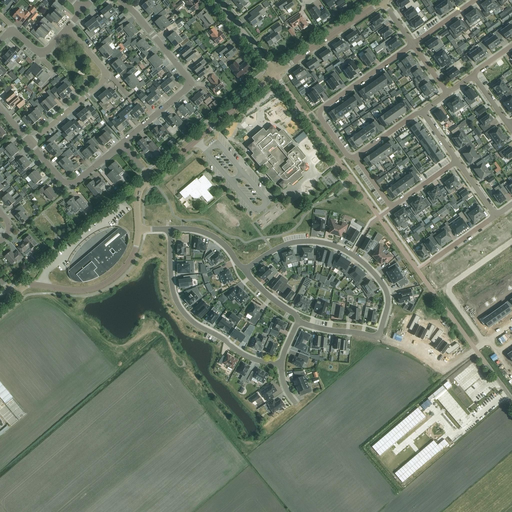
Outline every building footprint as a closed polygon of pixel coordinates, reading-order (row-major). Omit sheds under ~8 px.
[(142,6),(146,11),(156,3),(159,0),(143,0),(144,0),(146,3),(142,6)] [(195,0),(193,2),(192,0),(185,0),(184,1),(188,6),(193,12),(201,6),(196,0),(195,0)] [(247,5),(242,0),(233,0),(233,1),(236,5),(237,4),(241,10),(247,5)] [(284,0),(283,0),(277,5),(281,10),(285,8),(287,11),(295,5),(290,0),(289,0),(286,3),(284,0)] [(397,3),(396,4),(399,8),(400,7),(401,8),(405,5),(407,8),(414,3),(411,0),(408,0),(407,0),(400,0),(397,2),(397,3)] [(444,0),(440,3),(446,11),(448,9),(449,10),(452,7),(449,3),(451,1),(450,0),(444,0)] [(488,0),(486,2),(492,10),(492,11),(495,9),(496,10),(501,7),(497,2),(495,4),(492,0),(488,0)] [(64,9),(56,1),(51,7),(53,8),(55,10),(54,13),(61,20),(65,15),(62,12),(64,9)] [(405,15),(405,16),(407,20),(408,19),(409,20),(412,18),(414,17),(417,14),(415,10),(416,9),(415,9),(420,5),(417,1),(414,3),(407,8),(409,11),(408,12),(405,14),(405,15)] [(182,2),(174,8),(176,11),(185,5),(182,2)] [(489,12),(492,10),(486,2),(481,5),(485,11),(483,13),(486,18),(491,14),(489,12)] [(156,3),(146,11),(150,16),(154,12),(156,15),(163,10),(158,5),(156,3)] [(433,6),(431,8),(432,9),(434,13),(437,11),(440,16),(444,13),(444,12),(446,11),(440,3),(434,8),(433,6)] [(28,10),(33,14),(35,12),(37,10),(30,4),(29,5),(31,7),(28,10)] [(106,9),(112,17),(115,15),(116,17),(118,15),(110,5),(106,9)] [(254,27),(263,19),(261,16),(265,12),(260,6),(250,14),(252,17),(248,20),(254,27)] [(328,17),(330,16),(326,10),(324,11),(321,14),(316,7),(309,11),(313,17),(312,17),(315,21),(320,17),(323,21),(328,17)] [(24,12),(20,9),(13,17),(19,22),(20,20),(23,23),(30,14),(26,11),(24,12)] [(110,19),(112,17),(106,9),(101,12),(104,16),(101,19),(107,26),(108,27),(111,25),(109,23),(112,21),(110,19)] [(476,21),(478,24),(484,19),(485,18),(482,13),(479,15),(475,9),(471,13),(476,21)] [(159,27),(167,20),(165,18),(168,16),(164,10),(157,16),(159,19),(155,22),(159,27)] [(205,15),(202,11),(197,16),(200,19),(201,19),(205,24),(204,25),(203,26),(205,29),(206,29),(214,23),(210,18),(210,17),(207,13),(205,15)] [(38,14),(35,12),(33,14),(30,18),(32,20),(38,14)] [(412,24),(411,24),(413,28),(414,27),(415,28),(419,26),(420,26),(423,24),(422,23),(423,23),(421,19),(424,17),(421,12),(417,14),(414,17),(415,19),(414,20),(411,23),(412,24)] [(44,18),(51,24),(54,21),(57,24),(61,20),(54,13),(52,15),(50,13),(45,18),(44,18)] [(475,25),(478,24),(476,21),(471,13),(466,16),(470,22),(467,24),(471,29),(475,25)] [(308,25),(300,14),(289,22),(293,28),(298,25),(302,30),(308,25)] [(374,32),(381,27),(379,25),(384,21),(381,17),(382,17),(380,14),(376,16),(377,17),(371,21),(374,25),(370,27),(374,32)] [(120,26),(127,20),(124,17),(117,23),(120,26)] [(51,24),(44,18),(40,23),(38,23),(37,25),(48,35),(48,34),(52,30),(50,29),(53,26),(51,24)] [(107,26),(101,19),(97,21),(94,18),(90,22),(96,30),(99,28),(101,31),(106,26),(107,26)] [(169,32),(177,25),(173,20),(169,23),(167,20),(159,27),(163,32),(167,29),(169,32)] [(455,24),(461,32),(463,30),(465,33),(470,29),(466,24),(464,26),(460,20),(455,24)] [(94,32),(96,30),(90,22),(85,25),(89,30),(86,32),(85,32),(91,39),(96,34),(94,32)] [(124,23),(115,30),(118,34),(120,32),(122,34),(124,32),(126,35),(134,28),(130,23),(127,26),(124,23)] [(172,43),(180,36),(178,34),(180,32),(178,30),(179,29),(183,26),(180,23),(177,25),(169,32),(172,35),(168,38),(172,43)] [(277,42),(280,39),(277,35),(278,35),(277,33),(282,29),(278,23),(272,28),(275,32),(271,34),(271,35),(266,39),(270,45),(276,41),(277,42)] [(461,32),(455,24),(450,27),(454,33),(452,35),(455,40),(462,35),(461,32)] [(48,35),(37,25),(35,27),(35,28),(34,30),(33,29),(31,32),(38,39),(37,38),(40,35),(44,39),(48,35)] [(390,30),(388,27),(383,30),(381,28),(376,32),(379,37),(381,35),(384,39),(392,33),(393,32),(391,29),(390,30)] [(511,36),(506,28),(503,30),(501,27),(496,31),(500,37),(503,35),(506,40),(511,36)] [(130,44),(137,39),(134,36),(138,33),(134,28),(126,35),(128,37),(126,39),(128,41),(126,42),(129,45),(130,44)] [(218,33),(214,28),(209,33),(213,38),(212,38),(217,44),(225,38),(220,31),(218,33)] [(492,37),(490,39),(495,47),(500,44),(497,39),(500,37),(496,31),(491,35),(492,37)] [(355,32),(350,35),(355,42),(356,44),(361,41),(362,42),(364,40),(361,35),(358,37),(355,32)] [(350,35),(346,38),(351,45),(355,42),(350,35)] [(182,47),(190,41),(187,38),(186,38),(184,36),(182,38),(180,36),(172,43),(175,47),(179,44),(182,47)] [(103,55),(111,48),(109,45),(113,42),(108,37),(100,44),(101,43),(104,46),(99,50),(103,55)] [(137,39),(130,44),(135,50),(137,48),(138,50),(147,44),(143,39),(141,41),(138,38),(137,39)] [(398,42),(396,38),(391,41),(389,38),(380,44),(383,48),(384,50),(389,47),(392,50),(398,46),(398,47),(402,45),(399,41),(398,42)] [(436,41),(434,38),(429,41),(428,40),(426,42),(426,43),(426,44),(425,45),(427,48),(428,47),(430,50),(434,47),(437,50),(443,45),(439,39),(436,41)] [(495,47),(490,39),(487,41),(486,39),(480,42),(485,49),(484,48),(487,46),(491,51),(495,47)] [(450,42),(456,50),(459,48),(453,40),(450,42)] [(184,58),(192,51),(190,49),(192,48),(191,45),(192,44),(190,41),(182,47),(184,50),(180,53),(184,58)] [(342,41),(337,44),(342,50),(343,52),(344,53),(348,50),(342,41)] [(482,51),(485,49),(480,42),(475,46),(477,49),(474,51),(480,59),(485,56),(482,51)] [(143,60),(149,54),(147,51),(150,48),(147,44),(138,50),(140,53),(138,54),(143,60)] [(342,50),(337,44),(333,47),(336,52),(334,54),(338,58),(340,57),(338,55),(343,52),(342,50)] [(383,48),(380,44),(374,49),(376,53),(383,48)] [(237,52),(232,45),(227,49),(224,46),(217,51),(222,57),(224,54),(228,59),(234,55),(234,54),(237,52)] [(438,63),(447,56),(445,53),(447,51),(444,46),(437,51),(439,54),(434,57),(438,63)] [(11,48),(7,53),(19,63),(21,61),(21,60),(18,58),(20,56),(21,58),(24,54),(17,48),(15,50),(16,51),(15,52),(11,48)] [(111,48),(103,55),(107,59),(111,55),(114,58),(121,52),(118,49),(117,50),(115,48),(113,50),(111,48)] [(374,62),(371,58),(374,55),(369,48),(363,52),(365,55),(360,58),(363,62),(364,61),(365,63),(364,64),(367,67),(368,66),(368,67),(371,65),(371,64),(374,62)] [(480,59),(474,51),(472,48),(469,50),(470,51),(465,54),(469,60),(472,58),(475,63),(480,59)] [(328,50),(324,53),(328,59),(333,56),(328,50)] [(194,63),(201,57),(197,52),(194,54),(192,51),(184,58),(188,63),(192,60),(194,63)] [(116,70),(124,63),(122,61),(124,59),(122,57),(123,55),(121,52),(114,58),(117,61),(112,65),(116,70)] [(16,61),(7,53),(3,57),(6,60),(4,64),(10,70),(15,64),(14,63),(16,61)] [(324,53),(320,56),(324,62),(328,59),(324,53)] [(151,66),(159,59),(155,55),(152,58),(149,54),(143,60),(147,65),(149,64),(151,66)] [(404,67),(405,66),(413,60),(410,56),(401,62),(404,67)] [(447,56),(438,63),(439,65),(441,68),(442,68),(447,64),(449,67),(456,62),(453,57),(449,59),(447,56)] [(201,57),(194,63),(197,66),(193,69),(197,74),(205,67),(203,65),(206,63),(201,57)] [(159,59),(151,66),(153,68),(151,70),(152,72),(150,74),(153,78),(156,76),(162,70),(159,67),(163,64),(159,59)] [(311,62),(315,68),(316,70),(321,67),(315,59),(311,62)] [(416,65),(413,60),(405,66),(404,67),(401,69),(403,73),(402,74),(404,77),(405,75),(411,71),(412,71),(411,68),(416,65)] [(347,69),(344,71),(347,76),(349,80),(350,79),(350,80),(354,78),(353,77),(356,74),(354,72),(358,69),(352,61),(345,66),(347,69)] [(463,67),(459,61),(456,62),(449,67),(451,70),(447,74),(450,77),(449,78),(451,81),(454,79),(454,78),(460,74),(457,71),(463,67)] [(240,67),(236,62),(230,67),(234,72),(233,72),(238,79),(245,73),(246,74),(248,72),(251,69),(245,62),(240,67)] [(311,62),(306,65),(311,71),(315,68),(311,62)] [(32,77),(35,79),(36,77),(43,70),(42,69),(35,63),(26,73),(31,78),(32,77)] [(124,70),(127,73),(134,68),(131,64),(130,66),(128,63),(126,65),(124,63),(116,70),(120,74),(124,70)] [(205,67),(197,74),(200,78),(204,76),(206,79),(214,73),(209,67),(207,69),(205,67)] [(127,73),(130,76),(125,80),(129,85),(136,79),(133,74),(137,71),(134,68),(127,73)] [(302,68),(298,71),(303,79),(307,77),(308,78),(311,76),(310,74),(308,71),(305,73),(302,68)] [(413,80),(422,74),(419,69),(413,74),(411,71),(405,75),(407,78),(409,77),(413,81),(413,80)] [(43,70),(36,77),(38,79),(36,82),(41,87),(50,77),(43,70)] [(303,79),(298,71),(293,74),(297,79),(294,81),(297,86),(301,83),(300,82),(303,79)] [(314,72),(310,74),(311,76),(315,82),(318,79),(314,72)] [(333,91),(336,89),(336,88),(339,85),(336,81),(339,79),(335,72),(328,77),(330,80),(327,82),(330,87),(329,87),(332,91),(332,90),(333,91)] [(175,79),(170,73),(164,77),(166,79),(164,81),(170,89),(175,85),(172,81),(175,79)] [(382,76),(387,84),(392,81),(386,73),(382,76)] [(218,81),(213,74),(208,79),(212,84),(213,83),(214,84),(210,87),(215,93),(224,87),(219,80),(218,81)] [(415,85),(417,88),(421,84),(422,84),(420,82),(425,78),(422,74),(413,80),(416,85),(415,85)] [(383,88),(388,85),(387,84),(382,76),(381,77),(382,77),(377,80),(383,87),(383,88)] [(504,79),(502,77),(497,80),(499,83),(492,87),(494,90),(495,90),(497,92),(505,86),(506,86),(502,80),(504,79)] [(68,87),(71,84),(66,78),(61,83),(63,85),(61,87),(68,95),(72,91),(68,87)] [(139,87),(140,88),(145,84),(143,81),(140,83),(136,79),(129,85),(133,90),(137,86),(140,88),(139,87)] [(383,88),(383,87),(377,80),(373,83),(378,91),(380,93),(382,91),(380,89),(383,87),(383,88)] [(154,86),(160,92),(163,89),(166,93),(170,89),(164,81),(161,83),(160,81),(158,83),(157,82),(155,83),(154,82),(152,83),(154,86)] [(369,86),(374,93),(378,91),(373,83),(369,86)] [(423,87),(421,84),(417,88),(416,88),(420,92),(421,91),(423,93),(424,93),(432,87),(429,83),(423,87)] [(315,104),(318,102),(317,101),(320,99),(318,94),(321,92),(323,90),(319,84),(316,85),(310,90),(312,93),(308,95),(312,100),(311,100),(313,104),(314,103),(315,104)] [(8,103),(16,96),(18,94),(16,91),(14,93),(11,90),(13,88),(11,85),(4,91),(5,91),(5,90),(9,94),(4,98),(8,103)] [(157,94),(160,92),(154,86),(147,92),(149,94),(148,94),(155,102),(160,98),(157,94)] [(370,96),(374,93),(369,86),(364,89),(370,96)] [(511,92),(511,90),(510,88),(507,89),(505,86),(497,92),(498,94),(497,95),(500,98),(506,93),(508,95),(511,92)] [(56,97),(59,95),(63,99),(68,95),(61,87),(59,89),(57,87),(56,88),(55,87),(51,91),(56,97)] [(424,93),(423,93),(421,94),(424,99),(435,92),(432,87),(424,93)] [(119,97),(112,88),(109,91),(108,90),(103,94),(110,102),(112,100),(114,102),(119,97)] [(271,88),(257,99),(264,107),(278,96),(271,88)] [(471,88),(465,92),(468,97),(469,98),(466,101),(469,106),(476,102),(474,99),(477,97),(471,88)] [(53,100),(56,97),(51,91),(49,89),(46,92),(48,94),(47,96),(48,98),(45,100),(52,108),(57,104),(53,100)] [(370,96),(364,89),(359,92),(366,102),(369,101),(367,98),(370,96)] [(144,104),(147,101),(151,106),(155,102),(148,94),(146,96),(142,91),(137,96),(139,98),(144,104)] [(204,97),(199,92),(196,95),(197,95),(192,99),(198,106),(204,101),(207,105),(212,101),(207,95),(204,97)] [(507,108),(511,104),(511,92),(508,95),(507,96),(509,99),(508,100),(503,104),(505,107),(506,106),(507,108)] [(102,102),(99,105),(105,111),(108,109),(107,107),(109,106),(108,104),(110,102),(103,94),(98,98),(102,102)] [(352,98),(357,106),(358,108),(363,104),(356,95),(351,98),(352,98)] [(19,99),(16,96),(8,103),(12,108),(16,105),(19,109),(26,103),(21,97),(19,99)] [(455,100),(453,101),(459,111),(460,110),(463,108),(464,111),(469,107),(465,102),(462,104),(457,97),(455,99),(455,100)] [(141,107),(144,104),(139,98),(133,102),(135,105),(133,107),(140,115),(145,111),(141,107)] [(347,102),(352,109),(357,106),(352,98),(347,102)] [(41,110),(44,108),(48,112),(52,108),(45,100),(43,102),(41,100),(39,102),(37,100),(34,102),(35,103),(37,105),(41,110)] [(401,104),(406,112),(411,108),(405,101),(401,104)] [(450,102),(447,104),(452,111),(449,113),(453,119),(456,117),(455,115),(460,111),(460,110),(459,111),(453,101),(450,103),(450,102)] [(348,112),(352,109),(347,102),(343,105),(348,112)] [(195,111),(188,104),(185,107),(183,105),(178,109),(179,111),(178,112),(177,113),(179,115),(181,115),(182,114),(184,116),(188,113),(189,116),(195,111)] [(406,112),(401,104),(396,107),(402,114),(406,111),(406,112)] [(127,108),(124,111),(128,116),(130,119),(133,116),(136,119),(140,115),(133,107),(131,105),(129,107),(129,106),(127,108)] [(339,108),(344,115),(348,112),(343,105),(339,108)] [(86,108),(82,112),(89,120),(91,118),(93,121),(98,116),(90,106),(87,109),(86,108)] [(402,114),(396,107),(394,109),(392,106),(390,108),(397,117),(402,114)] [(479,115),(486,110),(483,106),(476,111),(479,115)] [(39,114),(42,112),(38,107),(35,109),(34,108),(30,112),(37,121),(42,117),(39,114)] [(340,118),(344,115),(339,108),(334,111),(340,118)] [(393,121),(397,117),(390,108),(391,109),(387,112),(393,121)] [(329,114),(336,123),(341,120),(340,118),(334,111),(334,110),(329,114)] [(440,110),(435,114),(441,123),(444,120),(446,123),(448,121),(440,110)] [(127,121),(130,119),(124,111),(118,116),(121,118),(118,120),(125,128),(129,124),(127,121)] [(37,121),(30,112),(22,118),(27,125),(30,122),(32,125),(37,121)] [(81,120),(78,123),(83,128),(86,126),(84,124),(89,120),(82,112),(77,116),(81,120)] [(389,124),(393,121),(387,112),(387,113),(383,116),(389,124)] [(183,123),(176,115),(174,118),(171,115),(166,120),(172,128),(176,124),(178,127),(183,123)] [(490,117),(489,115),(480,121),(483,124),(480,126),(484,132),(489,128),(487,125),(493,121),(492,120),(493,120),(491,117),(490,117)] [(384,127),(389,124),(383,116),(379,119),(384,127)] [(113,119),(108,123),(115,132),(118,129),(120,132),(125,128),(118,120),(116,123),(113,119)] [(71,121),(66,125),(73,132),(75,130),(78,133),(83,129),(75,120),(72,122),(71,121)] [(369,123),(376,133),(381,130),(374,120),(369,123)] [(98,130),(105,126),(103,122),(95,126),(98,130)] [(370,124),(366,127),(372,136),(376,133),(369,123),(370,124)] [(418,123),(410,129),(413,134),(421,128),(418,123)] [(73,132),(66,125),(62,129),(65,132),(62,135),(68,142),(73,138),(70,135),(73,132)] [(109,135),(112,132),(107,126),(101,131),(104,134),(102,136),(108,143),(112,139),(109,135)] [(267,167),(285,151),(283,149),(291,142),(282,130),(279,133),(273,126),(266,132),(263,129),(252,138),(255,142),(248,147),(253,154),(251,156),(261,168),(264,164),(267,167)] [(157,127),(152,131),(158,138),(161,136),(163,138),(168,134),(163,127),(160,130),(157,127)] [(362,127),(360,129),(367,139),(372,136),(366,127),(363,129),(362,127)] [(421,128),(413,134),(415,136),(412,138),(414,140),(415,139),(424,132),(425,132),(422,127),(421,128)] [(452,139),(456,144),(466,136),(461,128),(456,132),(458,134),(452,139)] [(494,140),(502,134),(501,132),(501,131),(499,129),(498,128),(493,132),(491,129),(484,133),(489,139),(492,137),(494,140)] [(360,129),(358,130),(360,133),(357,134),(363,142),(367,139),(360,129)] [(295,140),(298,144),(307,136),(303,132),(295,140)] [(415,139),(418,143),(419,142),(428,137),(424,132),(415,139)] [(359,145),(358,145),(363,142),(357,134),(353,138),(359,145)] [(502,134),(494,140),(496,143),(493,145),(497,151),(503,146),(501,143),(506,140),(506,139),(504,136),(502,134)] [(96,144),(99,142),(103,147),(108,143),(102,136),(100,138),(97,135),(92,139),(96,144)] [(50,152),(58,145),(56,143),(58,141),(54,136),(45,143),(47,146),(46,147),(50,152)] [(467,147),(472,144),(466,136),(456,144),(459,149),(465,145),(467,147)] [(428,137),(419,142),(422,147),(423,146),(431,141),(428,137)] [(354,149),(359,145),(353,138),(348,141),(354,149)] [(88,146),(86,148),(93,156),(97,152),(94,148),(97,145),(96,144),(92,139),(86,144),(88,146)] [(147,144),(143,139),(137,143),(146,153),(149,150),(152,153),(158,148),(152,142),(149,144),(148,143),(147,144)] [(386,144),(393,154),(398,151),(391,141),(386,144)] [(431,141),(423,146),(427,151),(434,145),(431,141)] [(9,153),(16,147),(13,143),(12,144),(11,143),(5,149),(4,149),(2,147),(0,149),(0,154),(4,152),(7,155),(9,153)] [(58,145),(50,152),(54,157),(55,155),(57,158),(66,151),(62,146),(60,144),(58,145)] [(386,144),(387,145),(382,148),(389,157),(393,154),(386,144)] [(472,144),(467,147),(469,150),(463,154),(467,159),(475,153),(473,151),(476,149),(474,146),(472,144)] [(434,145),(427,151),(430,155),(437,150),(434,145)] [(9,153),(7,155),(10,159),(8,161),(10,163),(15,159),(13,157),(19,152),(18,151),(19,151),(16,147),(9,153)] [(285,151),(267,167),(269,170),(265,173),(275,184),(277,182),(283,189),(290,183),(292,185),(303,176),(301,173),(308,168),(302,161),(305,158),(296,147),(287,154),(285,151)] [(511,147),(511,148),(507,152),(504,149),(499,153),(503,159),(506,156),(508,160),(509,159),(509,160),(511,157),(511,156),(511,147)] [(81,158),(84,155),(88,159),(93,156),(86,148),(83,149),(82,148),(76,152),(81,158)] [(382,148),(378,151),(385,160),(387,159),(385,157),(388,155),(389,157),(382,148)] [(61,156),(64,159),(59,163),(63,167),(71,160),(69,158),(73,155),(69,149),(61,156)] [(437,150),(430,155),(428,156),(431,161),(440,154),(441,154),(437,150)] [(378,151),(374,154),(379,161),(381,159),(383,162),(385,160),(378,151)] [(478,163),(483,159),(481,157),(479,154),(477,156),(475,153),(467,159),(470,164),(476,160),(478,163)] [(369,156),(375,164),(379,161),(374,154),(369,157),(369,156)] [(431,161),(428,162),(430,164),(432,163),(434,165),(443,159),(440,154),(431,161)] [(370,167),(375,164),(369,156),(364,160),(370,167)] [(21,167),(28,161),(24,157),(23,158),(23,157),(18,162),(16,159),(11,163),(13,166),(14,165),(16,167),(19,165),(21,167)] [(476,168),(474,169),(478,175),(487,168),(485,165),(487,164),(483,159),(478,163),(475,165),(476,168)] [(71,160),(63,167),(67,172),(68,171),(71,173),(79,166),(75,161),(73,163),(71,160)] [(31,164),(28,161),(21,167),(17,169),(19,171),(18,172),(22,177),(27,173),(25,170),(30,166),(30,165),(31,164)] [(115,184),(121,179),(118,175),(123,171),(115,162),(109,168),(112,172),(107,175),(115,184)] [(487,168),(478,175),(481,180),(487,176),(489,178),(491,177),(492,176),(494,175),(491,170),(489,171),(487,168)] [(32,180),(39,174),(36,171),(35,171),(29,175),(27,173),(23,177),(25,180),(29,176),(32,180)] [(408,174),(414,183),(419,180),(413,172),(409,175),(408,174)] [(42,178),(39,174),(28,183),(30,186),(34,190),(38,186),(37,184),(42,179),(41,179),(42,178)] [(408,174),(404,177),(410,186),(414,183),(408,174)] [(197,178),(179,193),(185,199),(190,194),(192,196),(193,197),(194,198),(196,198),(197,198),(198,197),(200,196),(201,195),(207,202),(213,198),(207,190),(212,186),(204,175),(198,180),(197,178)] [(449,180),(455,187),(457,186),(458,188),(461,186),(455,179),(456,178),(454,175),(451,177),(451,178),(449,180)] [(400,177),(398,179),(405,189),(410,186),(404,177),(403,177),(404,178),(402,180),(400,177)] [(105,184),(101,178),(95,183),(93,181),(87,186),(94,194),(96,196),(102,191),(100,188),(105,184)] [(395,184),(401,192),(405,189),(398,179),(396,180),(398,183),(396,185),(395,184)] [(452,189),(455,187),(449,180),(445,183),(448,187),(445,189),(449,195),(454,191),(452,189)] [(511,184),(510,183),(508,184),(506,181),(500,185),(505,192),(505,193),(508,191),(511,195),(511,184)] [(0,184),(0,191),(3,189),(5,191),(10,187),(8,184),(6,183),(2,186),(0,184)] [(401,192),(395,184),(391,187),(397,195),(401,192)] [(502,194),(505,192),(500,185),(494,189),(497,193),(494,196),(495,197),(494,197),(496,200),(497,200),(500,204),(506,200),(502,194)] [(47,189),(45,186),(39,191),(42,194),(44,192),(51,201),(56,196),(54,193),(54,192),(50,187),(47,189)] [(391,187),(390,186),(385,189),(392,199),(397,195),(391,187)] [(435,187),(431,189),(432,190),(438,198),(440,202),(444,199),(443,198),(448,195),(441,186),(438,188),(437,187),(435,188),(435,187)] [(5,203),(12,198),(8,193),(13,190),(11,187),(6,192),(8,194),(2,198),(3,199),(2,200),(5,203)] [(438,198),(432,190),(431,189),(428,191),(429,192),(428,193),(431,198),(428,199),(433,205),(437,202),(436,200),(438,198)] [(465,189),(459,193),(463,198),(466,196),(469,194),(465,189)] [(88,207),(80,198),(77,201),(74,197),(67,203),(69,205),(67,207),(67,208),(69,210),(70,210),(72,208),(76,213),(80,209),(82,211),(88,207)] [(12,198),(5,203),(8,207),(9,206),(10,207),(13,204),(16,202),(15,201),(12,198)] [(420,198),(416,201),(421,209),(423,211),(431,205),(427,199),(423,202),(420,198)] [(421,209),(416,201),(411,204),(414,208),(411,210),(416,216),(423,211),(421,209)] [(22,224),(28,219),(22,213),(25,211),(21,205),(15,210),(18,214),(16,216),(22,224)] [(478,205),(472,209),(479,219),(481,218),(485,216),(481,211),(482,211),(478,205)] [(446,210),(444,207),(437,213),(439,215),(446,210)] [(403,208),(399,212),(406,222),(410,219),(411,221),(416,218),(408,208),(405,210),(403,208)] [(479,219),(472,209),(469,211),(468,209),(466,211),(464,213),(468,219),(470,217),(475,223),(478,221),(477,220),(479,219)] [(396,212),(393,215),(395,218),(392,219),(394,222),(398,228),(406,222),(399,212),(397,213),(396,212)] [(464,223),(467,220),(461,212),(458,214),(459,216),(454,220),(462,231),(464,230),(467,228),(467,227),(465,224),(464,223)] [(334,225),(336,221),(330,219),(328,228),(331,229),(329,233),(335,235),(338,226),(334,225)] [(312,221),(312,228),(317,228),(316,232),(323,232),(325,221),(318,220),(317,222),(312,221)] [(462,231),(454,220),(449,224),(447,222),(444,224),(446,226),(450,231),(450,232),(453,230),(456,235),(457,234),(458,235),(460,233),(460,232),(462,231)] [(341,227),(338,226),(335,235),(341,237),(342,232),(345,233),(348,225),(342,223),(341,227)] [(350,224),(347,231),(351,233),(349,236),(347,240),(353,243),(357,236),(358,237),(359,234),(359,233),(356,231),(357,228),(350,224)] [(443,232),(441,234),(446,242),(448,241),(448,242),(452,239),(447,233),(450,231),(446,226),(441,229),(443,232)] [(81,282),(83,282),(90,281),(96,278),(101,276),(107,272),(112,268),(117,263),(121,259),(124,254),(126,249),(128,244),(128,243),(129,239),(128,236),(128,235),(127,233),(126,232),(125,230),(123,229),(122,229),(120,228),(119,228),(68,271),(69,274),(69,275),(70,277),(70,278),(72,280),(73,280),(74,281),(75,282),(77,282),(78,282),(81,282)] [(446,242),(441,234),(438,236),(435,233),(433,235),(432,233),(430,235),(430,236),(434,242),(437,240),(441,247),(445,244),(444,244),(446,242)] [(25,242),(18,248),(22,253),(29,247),(31,249),(37,244),(29,236),(24,241),(25,242)] [(427,242),(424,244),(427,247),(431,253),(431,252),(432,253),(436,251),(435,250),(436,249),(432,244),(434,242),(430,236),(425,240),(427,242)] [(361,248),(361,249),(367,252),(369,248),(373,250),(379,243),(376,241),(374,239),(373,242),(367,238),(363,245),(362,245),(360,248),(361,248)] [(195,239),(193,250),(200,251),(200,250),(205,251),(206,244),(203,243),(203,244),(202,244),(202,241),(195,239)] [(417,252),(419,254),(420,254),(423,259),(425,257),(426,258),(429,256),(424,249),(427,247),(424,244),(423,243),(419,246),(420,248),(417,251),(418,251),(417,252)] [(178,252),(178,256),(185,256),(185,255),(190,255),(190,248),(185,248),(185,244),(181,244),(181,245),(178,245),(178,248),(177,248),(177,252),(178,252)] [(376,253),(372,256),(377,261),(386,251),(380,245),(375,249),(374,251),(376,253)] [(302,255),(298,256),(299,262),(302,261),(308,261),(308,259),(308,249),(302,249),(302,255)] [(313,249),(308,249),(308,259),(308,261),(313,261),(313,262),(316,262),(316,261),(316,256),(313,256),(313,249)] [(316,256),(316,261),(324,263),(327,252),(322,250),(320,256),(317,255),(316,256)] [(23,257),(18,251),(14,255),(11,251),(5,257),(12,265),(17,261),(18,262),(23,257)] [(292,251),(287,252),(291,261),(296,259),(297,262),(299,262),(298,256),(295,257),(292,251)] [(386,251),(377,261),(381,265),(384,261),(387,263),(388,262),(393,257),(386,251)] [(223,257),(218,252),(214,255),(212,252),(205,258),(209,263),(211,261),(215,265),(216,264),(217,265),(219,263),(218,262),(223,257)] [(285,260),(282,261),(284,267),(287,266),(287,265),(292,264),(291,261),(287,252),(282,254),(285,260)] [(327,252),(324,263),(328,264),(327,267),(331,268),(332,266),(335,260),(332,259),(333,253),(327,252)] [(338,261),(335,259),(335,260),(332,266),(339,271),(346,260),(345,259),(346,259),(342,257),(341,257),(338,261)] [(500,261),(500,262),(504,268),(502,270),(505,275),(508,273),(508,272),(511,269),(511,268),(510,266),(505,258),(504,259),(503,258),(500,260),(500,261)] [(351,263),(346,260),(339,271),(346,275),(350,269),(351,269),(348,267),(351,263)] [(178,265),(178,273),(190,273),(190,269),(193,269),(193,262),(187,262),(187,265),(178,265)] [(402,271),(397,263),(390,267),(392,270),(387,273),(387,274),(386,274),(389,278),(390,278),(390,279),(402,271)] [(265,269),(263,267),(259,270),(261,272),(258,275),(263,280),(269,275),(272,278),(278,272),(273,267),(270,270),(267,267),(265,269)] [(350,278),(353,280),(361,271),(357,267),(353,271),(350,269),(346,275),(345,276),(349,279),(350,278)] [(222,272),(220,268),(214,271),(216,275),(219,274),(222,280),(221,280),(223,284),(224,284),(224,285),(228,283),(229,284),(233,282),(232,281),(233,281),(228,270),(222,272)] [(491,268),(486,271),(492,279),(497,276),(499,279),(502,277),(498,272),(496,274),(491,268)] [(353,280),(355,282),(353,284),(357,287),(358,286),(363,282),(363,281),(361,279),(365,275),(361,271),(353,280)] [(400,288),(409,283),(402,271),(390,279),(391,279),(390,280),(392,284),(393,283),(393,284),(397,282),(398,284),(398,285),(400,288)] [(482,274),(481,275),(486,281),(483,283),(487,288),(490,286),(487,282),(492,279),(486,271),(486,272),(485,271),(482,273),(482,274)] [(184,280),(179,280),(180,288),(189,287),(189,286),(193,286),(192,279),(197,279),(196,275),(185,276),(186,279),(184,280)] [(276,278),(269,286),(272,288),(272,289),(274,291),(275,291),(278,288),(281,291),(287,284),(289,282),(282,277),(278,281),(276,278)] [(308,288),(312,280),(306,278),(302,285),(308,288)] [(365,291),(373,285),(370,281),(365,284),(363,282),(358,286),(360,288),(361,288),(364,292),(365,291)] [(473,281),(468,284),(474,292),(478,289),(481,292),(483,290),(480,285),(477,287),(473,281)] [(287,284),(281,291),(285,293),(282,297),(288,301),(295,293),(291,290),(292,288),(287,284)] [(464,287),(463,288),(468,294),(464,296),(468,301),(471,299),(470,297),(475,294),(474,292),(468,284),(467,285),(467,284),(463,286),(464,287)] [(376,289),(373,285),(365,291),(364,292),(367,296),(366,297),(368,299),(373,296),(371,293),(376,289)] [(187,299),(185,300),(190,306),(192,304),(194,302),(195,303),(198,300),(198,299),(198,298),(196,296),(197,296),(196,296),(198,294),(197,293),(198,291),(198,290),(197,288),(186,291),(188,297),(187,299)] [(248,297),(240,288),(237,291),(235,288),(226,296),(231,302),(235,298),(238,301),(237,301),(240,304),(240,303),(241,304),(244,301),(245,301),(248,298),(247,298),(248,297)] [(411,289),(404,291),(401,292),(402,295),(398,296),(399,303),(410,301),(409,297),(412,296),(411,289)] [(306,311),(311,302),(300,296),(295,305),(300,307),(299,308),(302,310),(302,309),(306,311)] [(321,302),(317,300),(314,310),(318,311),(318,314),(325,317),(325,314),(327,310),(329,303),(322,301),(321,302)] [(195,314),(198,317),(200,319),(208,311),(205,308),(207,306),(202,301),(197,306),(200,308),(195,313),(195,314)] [(506,304),(501,307),(507,315),(511,312),(508,308),(511,306),(507,301),(505,303),(506,304)] [(342,319),(344,308),(339,307),(340,304),(333,302),(331,313),(335,314),(335,318),(342,319)] [(257,313),(260,308),(254,304),(250,309),(248,312),(248,313),(248,314),(252,316),(249,322),(255,325),(261,315),(257,313)] [(213,307),(208,314),(211,316),(207,321),(212,325),(219,316),(215,314),(218,311),(213,307)] [(375,323),(377,313),(372,312),(373,308),(366,307),(364,316),(368,317),(367,321),(375,323)] [(501,307),(497,310),(502,318),(507,315),(501,307)] [(359,320),(360,309),(353,309),(352,310),(348,309),(347,316),(350,317),(350,316),(352,316),(352,320),(359,320)] [(497,310),(492,313),(498,322),(498,321),(502,318),(497,310)] [(492,313),(488,316),(494,325),(498,322),(492,313)] [(223,318),(218,325),(222,328),(224,330),(224,329),(228,332),(228,331),(233,325),(232,325),(234,322),(237,325),(241,320),(235,315),(235,316),(231,321),(232,321),(230,323),(223,318)] [(417,324),(420,317),(416,315),(409,329),(412,331),(412,330),(413,331),(411,335),(417,337),(422,327),(417,324)] [(391,318),(389,324),(393,325),(393,326),(397,327),(397,326),(400,327),(401,323),(407,325),(409,318),(400,316),(398,320),(391,318)] [(483,319),(480,321),(483,325),(486,324),(489,328),(493,325),(494,325),(488,316),(483,320),(483,319)] [(281,320),(278,319),(278,320),(277,319),(275,324),(271,323),(269,328),(279,333),(280,329),(284,330),(287,324),(281,321),(281,320)] [(429,331),(422,327),(417,337),(423,340),(425,337),(426,337),(426,338),(429,339),(435,326),(432,325),(429,331)] [(234,334),(232,336),(235,339),(237,340),(238,340),(241,343),(243,340),(244,339),(243,339),(246,335),(250,338),(253,332),(247,328),(244,333),(240,331),(239,332),(236,330),(234,332),(234,333),(234,334)] [(441,334),(443,332),(440,329),(431,341),(434,343),(435,344),(433,347),(438,351),(445,342),(447,339),(441,334)] [(308,347),(300,343),(302,339),(307,341),(310,335),(301,331),(294,347),(306,352),(308,347)] [(263,347),(267,338),(262,335),(260,340),(255,338),(254,339),(253,338),(252,341),(253,342),(250,348),(257,351),(259,346),(263,347)] [(321,337),(315,336),(315,343),(312,343),(311,349),(317,350),(317,347),(320,347),(321,338),(321,337)] [(276,350),(278,347),(277,346),(277,345),(272,343),(274,340),(269,338),(265,346),(268,347),(266,352),(273,355),(275,349),(276,350)] [(327,338),(321,338),(320,347),(320,348),(324,348),(323,351),(329,352),(329,346),(326,345),(327,338)] [(331,346),(331,352),(336,352),(337,349),(340,350),(341,341),(341,340),(335,339),(334,346),(331,346)] [(343,341),(341,341),(340,350),(340,351),(343,351),(343,354),(349,355),(349,349),(346,348),(347,341),(346,341),(347,340),(343,340),(343,341)] [(452,347),(445,342),(438,351),(443,355),(446,351),(447,352),(447,353),(449,354),(460,346),(457,343),(452,347)] [(238,361),(227,355),(225,359),(222,357),(218,363),(222,365),(223,363),(228,367),(227,369),(231,371),(232,369),(233,369),(238,361)] [(300,355),(299,359),(294,357),(291,364),(297,366),(297,367),(300,368),(300,367),(302,368),(304,362),(307,364),(309,358),(300,355)] [(247,372),(250,367),(243,363),(240,369),(239,368),(238,371),(238,372),(238,373),(243,376),(240,380),(245,382),(250,373),(247,372)] [(268,375),(258,369),(255,375),(251,373),(247,380),(251,382),(253,378),(259,381),(258,382),(262,384),(262,383),(263,383),(268,375)] [(295,387),(306,382),(304,376),(306,376),(304,372),(295,376),(296,379),(293,381),(295,387)] [(306,382),(295,387),(298,393),(301,391),(303,395),(312,391),(310,387),(309,388),(306,382)] [(267,401),(273,397),(271,394),(276,391),(272,385),(261,392),(265,399),(265,398),(267,401)] [(462,429),(472,421),(443,387),(433,395),(462,429)] [(257,394),(249,400),(252,403),(255,401),(255,400),(259,397),(257,394)] [(285,406),(281,399),(276,403),(274,400),(268,404),(270,407),(269,407),(273,413),(285,406)] [(418,408),(372,447),(380,456),(425,417),(418,408)] [(7,427),(0,432),(0,435),(9,429),(7,427)] [(434,441),(395,474),(403,483),(449,444),(445,440),(438,446),(434,441)]
